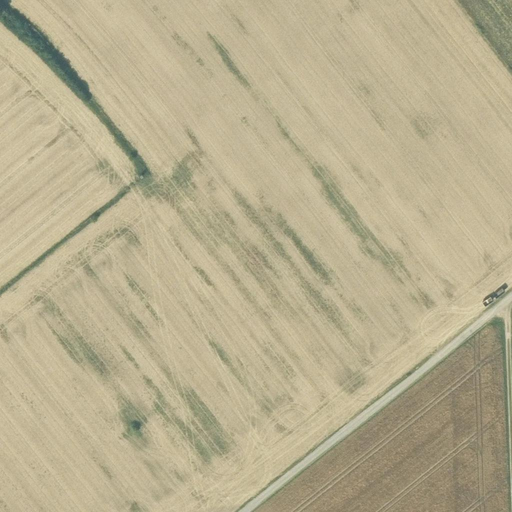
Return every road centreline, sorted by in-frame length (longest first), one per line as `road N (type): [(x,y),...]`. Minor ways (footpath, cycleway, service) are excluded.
road 1 (unclassified): [(511,295),(241,511)]
road 2 (track): [(505,300),(511,438)]
